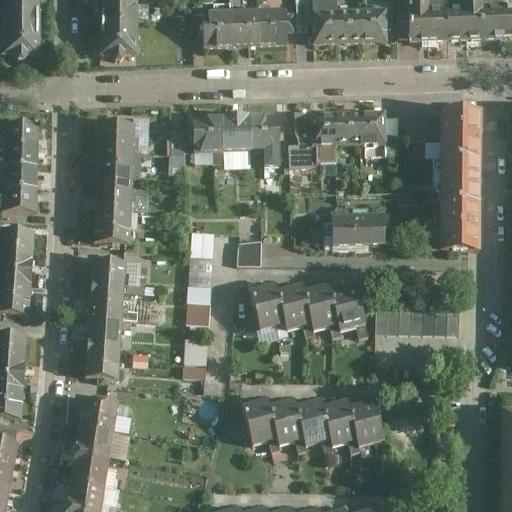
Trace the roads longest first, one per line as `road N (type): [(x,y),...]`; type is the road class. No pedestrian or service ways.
road 1 (residential): [(493,79),(492,249),(473,369),(472,511)]
road 2 (residential): [(67,92),(493,79)]
road 3 (residential): [(33,511),(53,383),(67,92)]
